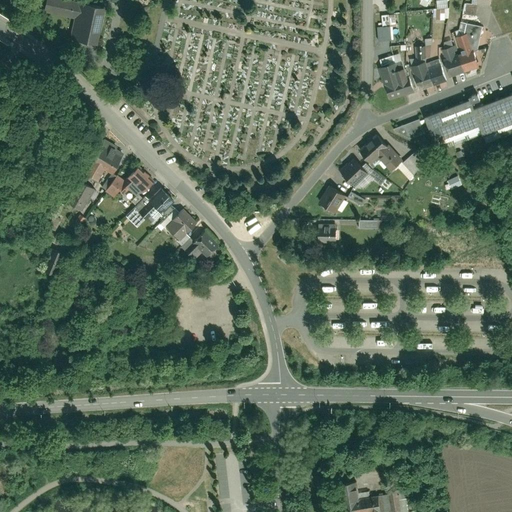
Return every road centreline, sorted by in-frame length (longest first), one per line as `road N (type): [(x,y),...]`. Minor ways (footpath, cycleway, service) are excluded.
road 1 (residential): [(0,25),(94,95),(246,258)]
road 2 (tertiary): [(0,411),(280,394)]
road 3 (residential): [(246,258),(366,126)]
road 4 (residential): [(366,126),(496,71),(503,59)]
road 5 (tertiary): [(280,394),(435,395)]
road 6 (residential): [(246,258),(272,323),(280,394)]
road 7 (residential): [(368,0),(366,126)]
